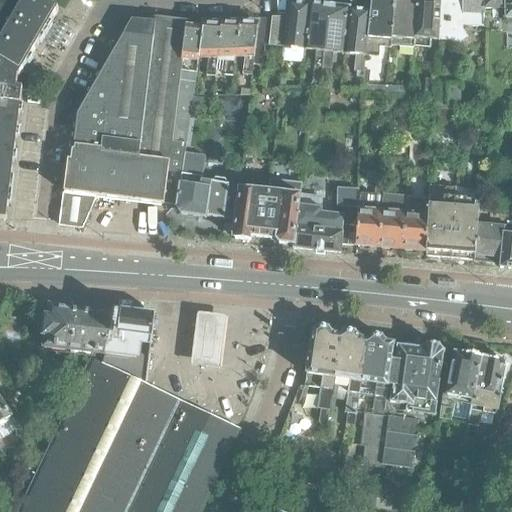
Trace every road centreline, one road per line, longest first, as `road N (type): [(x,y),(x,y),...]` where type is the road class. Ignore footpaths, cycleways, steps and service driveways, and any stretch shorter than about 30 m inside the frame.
road 1 (residential): [(37,268),(57,86),(99,13),(125,0)]
road 2 (tertiary): [(37,268),(304,289)]
road 3 (residential): [(226,511),(304,289)]
road 4 (tertiary): [(304,289),(511,312)]
